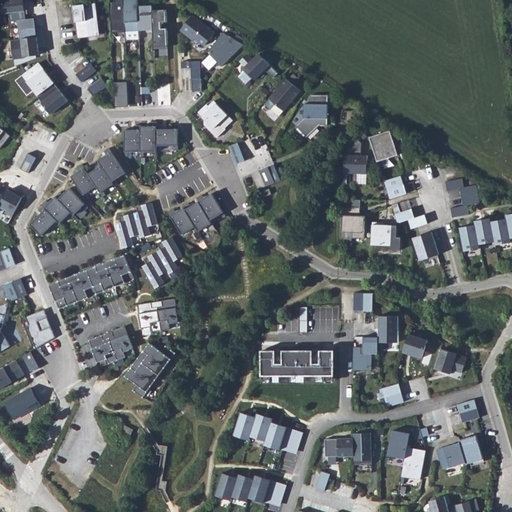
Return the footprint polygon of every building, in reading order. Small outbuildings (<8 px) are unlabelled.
[(36,27),(35,19),(26,20),(23,0),(1,0),(3,15),(9,14),(10,22),(17,21),(19,30),(36,27)] [(112,33),(126,32),(126,31),(124,0),(115,0),(115,2),(110,2),(112,33)] [(138,0),(124,0),(126,31),(140,30),(138,7),(138,0)] [(74,6),(78,38),(89,37),(88,33),(96,32),(95,19),(98,18),(96,3),(74,6)] [(138,7),(140,30),(147,30),(147,32),(153,31),(153,10),(152,4),(144,5),(145,6),(138,7)] [(167,10),(153,10),(153,31),(154,46),(168,45),(168,31),(162,31),(162,23),(167,22),(167,10)] [(192,15),(180,31),(193,41),(195,38),(205,45),(215,33),(192,15)] [(98,18),(95,19),(96,32),(88,33),(89,37),(100,35),(98,18)] [(36,27),(19,30),(20,39),(11,40),(14,59),(25,58),(25,57),(40,55),(36,27)] [(222,66),(244,45),(223,32),(208,52),(222,66)] [(247,54),(240,61),(245,67),(243,70),(252,79),(253,78),(255,80),(260,75),(261,77),(267,71),(274,78),(278,73),(259,54),(253,60),(247,54)] [(201,61),(191,62),(191,68),(192,79),(201,79),(202,79),(201,61)] [(38,96),(55,83),(39,63),(23,75),(38,96)] [(77,74),(82,82),(96,71),(91,63),(77,74)] [(102,78),(88,89),(94,96),(108,86),(102,78)] [(201,79),(192,79),(193,87),(201,86),(201,79)] [(287,79),(270,99),(276,104),(272,109),(279,116),(301,91),(287,79)] [(127,82),(114,82),(115,107),(129,106),(127,82)] [(38,96),(37,96),(51,114),(68,101),(55,83),(38,96)] [(328,125),(329,95),(311,95),(305,104),(304,118),(296,126),(307,137),(321,124),(324,124),(324,125),(328,125)] [(51,114),(37,96),(35,98),(40,104),(36,107),(45,119),(51,114)] [(205,125),(217,137),(226,129),(224,127),(226,125),(227,126),(233,120),(214,101),(209,106),(207,104),(199,112),(205,119),(205,125)] [(0,148),(11,136),(4,130),(4,131),(0,127),(0,148)] [(157,153),(157,147),(157,130),(157,127),(141,127),(141,130),(141,153),(157,153)] [(125,153),(141,153),(141,130),(125,130),(125,153)] [(178,130),(157,130),(157,147),(178,147),(178,130)] [(391,130),(370,137),(377,159),(378,161),(399,155),(398,152),(397,150),(399,149),(405,147),(405,146),(402,137),(394,140),(391,130)] [(238,143),(229,147),(236,164),(245,160),(238,143)] [(98,160),(102,166),(112,182),(126,173),(112,151),(98,160)] [(368,155),(345,154),(345,173),(356,173),(367,174),(368,155)] [(114,185),(112,182),(102,166),(88,174),(97,187),(100,193),(114,185)] [(275,183),(269,167),(260,170),(266,187),(275,183)] [(82,196),(97,187),(88,174),(85,168),(71,177),(82,196)] [(384,181),(387,190),(404,185),(401,175),(384,181)] [(463,178),(446,182),(448,191),(460,189),(463,206),(451,208),(453,218),(470,214),(468,205),(481,203),(477,185),(465,187),(463,178)] [(407,193),(404,185),(387,190),(390,199),(407,193)] [(70,189),(58,200),(71,213),(74,216),(85,205),(70,189)] [(270,189),(261,192),(263,197),(272,194),(270,189)] [(4,196),(0,204),(0,206),(7,210),(5,213),(12,216),(24,195),(17,191),(15,194),(8,190),(4,196)] [(213,195),(199,203),(210,221),(224,213),(213,195)] [(59,224),(71,213),(58,200),(56,198),(44,209),(45,210),(57,222),(59,224)] [(343,207),(343,222),(347,222),(347,232),(352,232),(352,238),(365,238),(365,216),(360,216),(361,213),(361,200),(352,200),(352,207),(343,207)] [(158,224),(152,202),(139,206),(140,211),(121,217),(123,222),(117,224),(124,248),(134,245),(131,237),(140,235),(141,238),(151,235),(149,227),(158,224)] [(199,203),(186,211),(196,228),(199,233),(212,224),(210,221),(199,203)] [(401,212),(398,203),(392,206),(395,214),(401,212)] [(183,236),(196,228),(186,211),(185,209),(171,217),(183,236)] [(401,212),(395,214),(398,223),(408,220),(415,218),(412,209),(401,212)] [(41,236),(57,222),(45,210),(30,224),(41,236)] [(415,218),(408,220),(411,229),(428,223),(425,214),(415,218)] [(495,240),(492,222),(491,218),(475,221),(476,225),(480,243),(495,240)] [(511,237),(507,219),(492,222),(495,240),(496,244),(511,241),(511,237)] [(372,222),(372,244),(391,245),(392,237),(397,237),(398,225),(385,225),(383,225),(383,223),(372,222)] [(480,243),(476,225),(460,228),(464,250),(480,247),(480,243)] [(432,232),(413,238),(420,261),(435,256),(439,254),(432,232)] [(175,261),(183,256),(172,237),(160,244),(163,249),(146,258),(149,263),(143,266),(156,288),(165,283),(160,276),(168,271),(170,274),(179,269),(175,261)] [(1,252),(7,268),(16,264),(9,248),(1,252)] [(59,309),(135,279),(125,255),(115,259),(117,264),(98,271),(96,266),(78,274),(80,279),(61,286),(59,281),(50,285),(59,309)] [(115,259),(96,266),(98,271),(117,264),(115,259)] [(78,274),(59,281),(61,286),(80,279),(78,274)] [(28,295),(22,278),(13,281),(19,298),(28,295)] [(19,298),(13,281),(4,285),(10,302),(19,298)] [(354,311),(364,311),(364,293),(354,293),(354,311)] [(373,293),(364,293),(364,311),(373,311),(373,293)] [(180,322),(176,299),(162,301),(163,306),(153,307),(152,302),(138,304),(142,328),(151,327),(152,332),(171,329),(170,323),(180,322)] [(1,331),(9,302),(5,304),(0,305),(0,351),(10,346),(1,331)] [(44,309),(26,317),(29,325),(27,325),(36,349),(55,337),(44,309)] [(399,316),(379,316),(379,337),(379,342),(398,342),(399,316)] [(124,352),(133,348),(125,326),(112,331),(113,336),(104,340),(102,335),(89,340),(98,362),(107,359),(109,364),(126,357),(124,352)] [(403,352),(422,358),(428,340),(409,334),(403,352)] [(354,368),(372,368),(372,349),(378,350),(379,342),(379,337),(364,337),(364,354),(361,354),(361,347),(354,347),(354,368)] [(143,398),(176,353),(166,346),(162,351),(150,343),(144,351),(148,355),(137,371),(132,367),(125,376),(137,384),(133,390),(143,398)] [(276,350),(261,350),(261,376),(262,376),(334,375),(335,375),(335,350),(321,350),(321,363),(313,363),(313,349),(283,350),(283,363),(276,363),(276,350)] [(467,357),(441,349),(435,368),(451,373),(452,369),(462,372),(467,357)] [(148,355),(144,351),(132,367),(137,371),(148,355)] [(27,354),(22,356),(31,372),(40,367),(31,352),(27,354)] [(0,388),(25,375),(16,360),(0,369),(0,388)] [(382,388),(385,398),(402,393),(399,383),(382,388)] [(32,387),(5,403),(15,419),(41,404),(32,387)] [(402,393),(385,398),(388,407),(405,402),(402,393)] [(475,399),(458,404),(460,414),(478,409),(475,399)] [(251,433),(257,416),(241,411),(234,434),(250,439),(251,433)] [(267,438),(272,422),(273,417),(258,412),(257,416),(251,433),(267,438)] [(272,422),(267,438),(265,444),(280,449),(281,448),(287,428),(287,427),(272,422)] [(125,426),(123,431),(131,435),(133,430),(125,426)] [(303,433),(287,428),(281,448),(297,453),(303,433)] [(388,455),(405,458),(407,447),(410,434),(393,430),(388,455)] [(354,433),(354,438),(354,456),(355,465),(373,464),(372,432),(354,433)] [(467,462),(467,464),(484,459),(477,435),(460,440),(461,442),(467,462)] [(354,456),(354,438),(325,439),(326,456),(354,456)] [(461,442),(437,449),(444,469),(467,462),(461,442)] [(426,451),(407,447),(405,458),(402,476),(420,479),(426,451)] [(233,495),(239,476),(223,471),(216,493),(232,498),(233,495)] [(316,488),(325,491),(331,474),(322,471),(316,488)] [(239,476),(233,495),(248,500),(249,496),(255,477),(240,472),(239,476)] [(255,477),(249,496),(265,501),(265,500),(271,480),(272,479),(256,474),(255,477)] [(286,485),(271,480),(265,500),(280,505),(286,485)] [(445,496),(429,501),(432,511),(449,511),(448,506),(445,496)] [(449,506),(448,506),(449,511),(473,511),(480,509),(477,499),(449,507),(449,506)]
